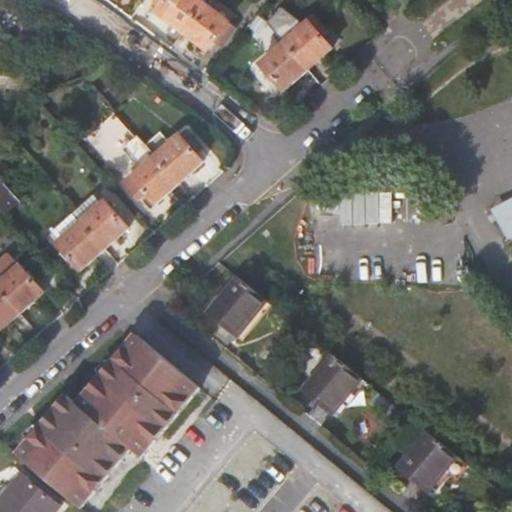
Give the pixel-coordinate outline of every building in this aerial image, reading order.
[(160,0),(165,3),(158,13),(184,33),(204,6),(197,0),(160,0)] [(209,52),(229,25),(204,6),(184,33),(209,52)] [(333,50),(310,23),(286,45),(309,71),(333,50)] [(285,92),(309,71),(286,45),(262,66),(285,92)] [(203,163),(181,137),(157,158),(180,184),(203,163)] [(133,179),(155,206),(180,184),(157,158),(133,179)] [(129,229),(106,204),(82,224),(105,250),(129,229)] [(511,208),(499,217),(511,236),(511,208)] [(58,245),(81,271),(105,250),(82,224),(58,245)] [(11,255),(0,263),(0,289),(21,314),(45,293),(11,255)] [(238,335),(267,299),(239,276),(209,312),(238,335)] [(0,332),(21,314),(0,289),(0,332)] [(204,390),(140,338),(128,352),(191,405),(204,390)] [(144,461),(191,405),(128,352),(81,406),(70,397),(18,456),(82,510),(132,453),(144,461)] [(333,415),(362,377),(333,354),(305,391),(333,415)] [(445,472),(457,480),(470,464),(430,432),(400,468),(429,492),(445,472)] [(295,471),(256,438),(246,450),(286,483),(295,471)] [(224,511),(261,511),(286,483),(246,450),(207,498),(224,511)] [(0,511),(54,511),(59,507),(23,478),(0,505),(0,511)] [(349,511),(322,488),(310,503),(321,511),(349,511)] [(302,511),(321,511),(310,503),(302,511)]
